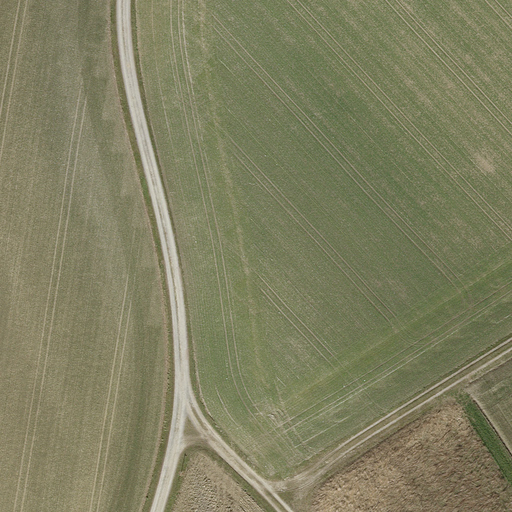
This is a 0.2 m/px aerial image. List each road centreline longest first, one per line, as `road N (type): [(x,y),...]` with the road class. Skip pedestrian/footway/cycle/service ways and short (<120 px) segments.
road 1 (track): [(180,420),(173,265),(137,109),(125,0)]
road 2 (track): [(258,483),(308,474),(511,343)]
road 3 (track): [(180,420),(209,435),(284,511)]
